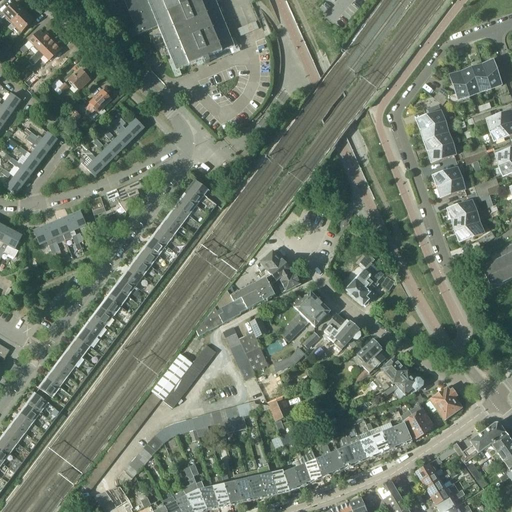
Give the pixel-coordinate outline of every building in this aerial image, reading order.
[(131,38),(158,27),(176,71),(189,66),(235,47),(216,2),(221,0),(115,0),(116,1),(118,0),(123,0),(135,27),(128,30),(131,38)] [(19,8),(15,3),(0,17),(0,20),(2,22),(6,18),(12,24),(24,13),(23,11),(23,10),(20,8),(19,8)] [(7,35),(13,29),(19,35),(21,33),(22,33),(33,22),(24,13),(12,24),(4,32),(7,35)] [(256,22),(237,30),(240,37),(259,29),(256,22)] [(21,50),(24,54),(33,46),(39,51),(50,40),(51,41),(52,39),(47,35),(46,36),(45,34),(43,36),(39,32),(21,50)] [(50,40),(39,51),(28,61),(33,66),(44,56),(49,62),(61,50),(59,49),(61,48),(56,43),(55,44),(51,41),(50,40)] [(0,53),(0,58),(2,60),(10,53),(5,48),(0,53)] [(14,57),(10,53),(2,60),(6,65),(14,57)] [(482,66),(490,89),(500,85),(500,86),(501,86),(493,63),(482,66)] [(479,92),(490,89),(482,66),(481,66),(482,67),(471,70),(479,93),(479,92)] [(460,73),(468,95),(478,92),(479,93),(471,70),(461,74),(461,73),(460,73)] [(68,81),(79,91),(90,80),(89,79),(89,77),(86,74),(84,74),(81,71),(74,78),(73,76),(68,81)] [(470,101),(468,95),(460,73),(460,74),(449,78),(454,93),(449,94),(441,88),(437,94),(447,101),(453,107),(470,101)] [(33,74),(24,83),(29,87),(29,88),(32,91),(41,82),(38,79),(33,74)] [(59,96),(62,93),(63,94),(69,88),(64,83),(63,85),(57,79),(50,86),(59,96)] [(104,94),(102,92),(86,108),(92,114),(96,110),(102,116),(106,112),(102,109),(111,101),(108,98),(104,94)] [(442,106),(447,101),(437,94),(433,99),(442,106)] [(3,107),(12,113),(20,102),(11,95),(3,107)] [(511,101),(510,95),(499,99),(501,106),(511,101)] [(0,110),(0,121),(4,124),(12,113),(3,107),(0,104),(0,110)] [(81,117),(74,110),(62,121),(69,128),(81,117)] [(441,113),(441,112),(417,121),(421,131),(420,132),(444,124),(440,113),(441,113)] [(487,133),(511,124),(511,119),(510,113),(492,119),(490,113),(476,118),(467,121),(469,126),(479,123),(480,125),(487,122),(490,130),(486,132),(487,133)] [(119,118),(116,121),(122,127),(125,124),(119,118)] [(134,139),(126,131),(122,127),(116,121),(113,124),(119,129),(116,132),(121,136),(116,140),(124,148),(134,139)] [(134,139),(144,129),(136,121),(126,131),(134,139)] [(447,134),(444,124),(420,132),(421,132),(424,142),(448,134),(447,134)] [(490,144),(511,136),(511,124),(487,133),(490,144)] [(110,140),(113,137),(107,131),(104,134),(110,140)] [(57,141),(48,134),(43,141),(38,136),(37,137),(32,133),(29,137),(48,152),(57,141)] [(448,134),(424,142),(428,153),(427,153),(451,145),(448,135),(448,134)] [(48,152),(29,137),(26,141),(33,146),(32,148),(36,150),(31,156),(40,163),(48,152)] [(100,149),(103,147),(97,140),(94,143),(100,149)] [(124,148),(116,140),(106,150),(114,158),(124,148)] [(455,156),(451,145),(427,153),(427,154),(428,154),(432,164),(456,156),(456,155),(455,156)] [(484,146),(473,149),(475,156),(486,152),(484,146)] [(25,157),(27,153),(21,148),(18,152),(25,157)] [(475,156),(473,149),(462,153),(464,160),(475,156)] [(496,156),(499,167),(511,162),(511,149),(495,156),(495,157),(496,156)] [(90,159),(93,156),(87,150),(84,153),(90,159)] [(114,158),(106,150),(97,160),(104,168),(114,158)] [(475,156),(478,162),(489,158),(486,152),(475,156)] [(16,168),(19,164),(7,155),(4,158),(10,162),(9,163),(16,168)] [(40,163),(31,156),(23,167),(32,174),(40,163)] [(478,162),(475,156),(464,160),(466,166),(478,162)] [(94,177),(104,168),(97,160),(86,169),(94,177)] [(511,162),(499,167),(503,177),(502,177),(502,178),(511,174),(511,162)] [(24,185),(32,174),(23,167),(19,164),(16,168),(20,171),(15,178),(24,185)] [(436,188),(460,180),(457,170),(458,169),(457,169),(433,177),(437,188),(436,188)] [(8,179),(11,175),(4,170),(1,173),(8,179)] [(15,196),(24,185),(15,178),(6,189),(15,196)] [(464,191),(460,180),(436,188),(436,189),(437,189),(441,199),(465,191),(465,190),(464,191)] [(496,180),(485,183),(487,190),(498,186),(496,180)] [(206,207),(203,212),(202,212),(209,216),(216,206),(204,197),(208,191),(195,181),(194,182),(195,183),(192,186),(191,185),(187,191),(188,192),(185,195),(184,195),(182,197),(196,207),(200,202),(206,207)] [(117,193),(116,191),(106,196),(109,203),(119,199),(121,203),(119,204),(126,214),(139,198),(138,196),(139,196),(137,192),(145,189),(138,182),(117,193)] [(487,190),(485,183),(474,187),(476,194),(487,190)] [(498,186),(487,190),(489,196),(501,192),(498,186)] [(489,196),(487,190),(476,194),(478,200),(489,196)] [(195,222),(201,227),(209,216),(202,212),(203,212),(196,207),(182,197),(179,201),(180,202),(177,206),(176,205),(175,207),(189,217),(192,212),(199,217),(195,222)] [(93,212),(104,209),(101,198),(89,202),(93,212)] [(451,221),(475,213),(471,203),(472,203),(472,202),(448,210),(452,221),(451,221)] [(181,227),(185,222),(191,227),(187,232),(193,237),(201,227),(195,222),(189,217),(175,207),(171,211),(172,212),(170,216),(169,215),(167,217),(181,227)] [(74,231),(86,226),(80,213),(69,218),(74,231)] [(479,223),(475,213),(451,221),(451,222),(452,222),(456,232),(479,224),(479,223)] [(174,237),(177,232),(184,237),(180,242),(186,247),(193,237),(187,232),(181,227),(167,217),(164,222),(165,222),(162,226),(161,225),(160,227),(174,237)] [(76,246),(80,244),(76,236),(74,231),(69,218),(57,222),(63,236),(70,233),(76,246)] [(57,222),(45,227),(57,254),(58,253),(60,252),(55,239),(63,236),(57,222)] [(459,243),(482,235),(479,224),(480,224),(479,224),(456,232),(459,242),(458,243),(459,243)] [(11,231),(0,225),(0,242),(4,244),(11,231)] [(57,254),(45,227),(34,232),(39,246),(47,242),(53,255),(57,254)] [(166,248),(166,247),(170,242),(176,247),(172,252),(178,257),(186,247),(180,242),(174,237),(160,227),(156,232),(157,232),(155,236),(154,235),(152,237),(166,248)] [(1,249),(0,251),(0,260),(4,253),(14,259),(18,252),(15,250),(22,237),(11,231),(4,244),(1,249)] [(495,239),(491,233),(477,242),(481,247),(495,239)] [(158,258),(158,257),(162,253),(168,257),(165,262),(171,267),(178,257),(172,252),(166,247),(166,248),(152,237),(149,242),(150,242),(147,246),(146,245),(145,247),(158,258)] [(482,268),(492,289),(493,289),(492,288),(511,278),(511,245),(500,252),(503,259),(483,269),(483,268),(482,268)] [(151,268),(155,263),(161,267),(157,272),(163,277),(171,267),(165,262),(158,257),(158,258),(145,247),(141,252),(142,253),(140,256),(139,255),(137,257),(151,268)] [(269,272),(281,262),(273,252),(266,258),(257,266),(262,272),(266,269),(269,272)] [(143,278),(147,273),(153,277),(150,282),(149,282),(156,287),(163,277),(157,272),(151,268),(137,257),(133,262),(134,263),(132,266),(131,265),(129,267),(143,278)] [(280,279),(289,271),(290,271),(282,261),(281,262),(269,272),(272,276),(266,279),(270,285),(277,282),(280,279)] [(346,291),(363,306),(373,295),(371,292),(374,288),(373,287),(383,276),(371,264),(346,291)] [(136,288),(139,283),(146,288),(142,292),(142,293),(148,297),(156,287),(149,282),(150,282),(143,278),(129,267),(126,272),(127,273),(124,276),(123,275),(122,277),(136,288)] [(279,287),(283,294),(286,292),(300,285),(295,274),(292,275),(289,271),(280,279),(283,285),(279,287)] [(388,292),(397,278),(390,273),(381,287),(388,292)] [(128,298),(132,293),(138,298),(134,302),(134,303),(140,307),(148,297),(142,293),(142,292),(136,288),(122,277),(118,282),(119,283),(117,286),(116,286),(114,288),(128,298)] [(227,293),(214,310),(216,313),(222,325),(241,315),(240,314),(275,296),(270,285),(266,279),(231,297),(227,293)] [(120,308),(121,308),(124,303),(131,308),(127,313),(133,317),(140,307),(134,303),(134,302),(128,298),(114,288),(111,292),(112,293),(109,296),(108,296),(107,298),(120,308)] [(291,304),(300,313),(279,335),(285,340),(291,333),(320,303),(311,294),(304,301),(299,296),(291,304)] [(113,318),(117,313),(123,318),(119,323),(125,327),(133,317),(127,313),(121,308),(120,308),(107,298),(103,302),(104,303),(102,306),(101,306),(99,308),(113,318)] [(320,303),(291,333),(285,340),(288,343),(294,337),(306,326),(311,331),(330,313),(320,303)] [(105,328),(109,323),(115,328),(112,333),(118,338),(125,327),(119,323),(113,318),(99,308),(96,312),(97,313),(94,317),(93,316),(91,318),(105,328)] [(222,325),(216,313),(214,310),(196,332),(198,337),(222,325)] [(325,334),(322,337),(330,343),(331,342),(333,344),(341,351),(343,348),(347,343),(355,350),(359,345),(354,340),(358,340),(360,337),(360,333),(357,331),(358,331),(347,321),(345,323),(337,316),(329,326),(330,326),(324,333),(325,334)] [(98,338),(101,333),(108,338),(104,343),(110,348),(118,338),(112,333),(105,328),(91,318),(88,322),(89,323),(86,327),(85,326),(84,328),(98,338)] [(260,319),(250,323),(256,338),(267,334),(260,319)] [(90,348),(94,343),(100,348),(96,353),(102,358),(110,348),(104,343),(98,338),(84,328),(80,333),(81,333),(79,337),(78,336),(76,338),(90,348)] [(233,329),(223,334),(226,339),(236,334),(233,329)] [(319,338),(314,333),(303,344),(308,349),(319,338)] [(236,334),(226,339),(228,344),(238,340),(236,334)] [(254,334),(239,341),(241,345),(243,350),(245,355),(260,348),(254,334)] [(83,359),(83,358),(86,353),(93,358),(89,363),(95,368),(102,358),(96,353),(90,348),(76,338),(73,343),(74,343),(71,347),(70,346),(69,348),(83,359)] [(238,340),(228,344),(230,350),(241,345),(239,341),(238,340)] [(381,351),(373,342),(353,361),(360,369),(362,367),(368,373),(374,367),(375,368),(384,359),(378,353),(381,351)] [(0,345),(0,358),(4,361),(10,351),(0,345)] [(241,345),(230,350),(233,355),(243,350),(241,345)] [(206,347),(203,351),(212,358),(215,353),(206,347)] [(75,369),(75,368),(79,364),(85,368),(81,373),(87,378),(95,368),(89,363),(83,358),(83,359),(69,348),(65,353),(66,353),(64,357),(63,356),(61,358),(75,369)] [(260,348),(245,355),(245,356),(248,361),(250,366),(252,372),(253,372),(268,367),(268,365),(265,360),(263,354),(260,348)] [(274,365),(277,372),(295,365),(304,355),(299,349),(290,358),(274,365)] [(243,350),(233,355),(235,360),(245,356),(245,355),(243,350)] [(203,351),(199,356),(208,363),(212,358),(203,351)] [(180,356),(152,393),(161,400),(163,402),(192,364),(180,356)] [(199,356),(196,361),(205,367),(208,363),(199,356)] [(245,356),(235,360),(237,365),(248,361),(245,356)] [(75,369),(61,358),(58,363),(59,364),(56,367),(55,366),(54,368),(67,379),(68,378),(71,374),(77,378),(74,383),(80,388),(87,378),(81,373),(75,368),(75,369)] [(381,370),(382,370),(372,378),(381,389),(378,391),(380,394),(381,393),(388,390),(407,372),(400,364),(399,364),(394,358),(381,370)] [(196,361),(192,365),(201,372),(205,367),(196,361)] [(248,361),(237,365),(240,371),(250,366),(248,361)] [(192,365),(189,370),(198,377),(201,372),(192,365)] [(250,366),(240,371),(242,376),(252,372),(250,366)] [(60,389),(64,384),(70,388),(66,393),(72,398),(80,388),(74,383),(68,378),(67,379),(54,368),(50,373),(51,374),(49,377),(48,376),(46,378),(60,389)] [(189,370),(185,374),(194,381),(198,377),(189,370)] [(252,372),(242,376),(245,382),(255,377),(253,372),(252,372)] [(388,390),(381,393),(380,394),(377,396),(379,399),(384,395),(385,397),(391,395),(395,392),(400,398),(404,395),(405,396),(410,391),(413,395),(422,386),(422,383),(419,379),(416,379),(415,381),(407,372),(388,390)] [(185,374),(182,379),(190,386),(194,381),(185,374)] [(40,386),(38,389),(64,408),(72,398),(66,393),(60,389),(46,378),(43,383),(44,384),(41,387),(40,386)] [(182,379),(178,384),(187,391),(190,386),(182,379)] [(178,384),(174,388),(183,395),(187,391),(178,384)] [(174,388),(171,393),(180,400),(183,395),(174,388)] [(429,400),(437,411),(455,399),(455,395),(453,392),(449,392),(447,388),(429,400)] [(152,393),(149,398),(157,405),(161,400),(152,393)] [(171,393),(167,398),(176,404),(180,400),(171,393)] [(50,414),(47,419),(53,424),(61,413),(34,394),(31,399),(32,399),(29,403),(28,402),(27,404),(40,415),(41,414),(44,409),(50,414)] [(420,394),(414,398),(417,403),(419,405),(424,402),(420,394)] [(149,398),(145,403),(154,409),(157,405),(149,398)] [(164,402),(173,409),(176,404),(167,398),(164,402)] [(437,411),(444,422),(460,410),(458,408),(458,404),(455,399),(437,411)] [(283,401),(268,407),(269,410),(275,423),(291,416),(285,400),(283,401)] [(254,402),(254,403),(257,414),(269,410),(268,407),(268,406),(255,405),(254,402)] [(145,403),(142,407),(150,414),(154,409),(145,403)] [(254,403),(248,404),(251,415),(257,414),(254,403)] [(47,419),(41,414),(40,415),(27,404),(23,409),(24,409),(22,413),(21,412),(19,414),(33,425),(33,424),(37,420),(43,424),(39,429),(45,434),(53,424),(47,419)] [(248,404),(243,406),(246,417),(251,415),(248,404)] [(243,406),(237,407),(240,418),(243,417),(246,417),(243,406)] [(418,406),(409,412),(412,416),(423,436),(427,433),(428,430),(432,427),(422,411),(421,411),(418,406)] [(142,407),(138,412),(147,418),(150,414),(142,407)] [(237,407),(231,409),(234,420),(239,419),(240,418),(237,407)] [(231,409),(226,410),(229,422),(231,421),(233,420),(234,420),(231,409)] [(226,410),(220,412),(223,423),(228,422),(229,422),(226,410)] [(138,412),(135,417),(143,423),(147,418),(138,412)] [(220,412),(214,414),(217,425),(220,424),(222,423),(223,423),(220,412)] [(403,424),(404,424),(412,441),(415,438),(418,439),(423,436),(412,416),(409,412),(401,417),(403,424)] [(25,435),(25,434),(29,430),(35,434),(32,439),(31,439),(38,444),(45,434),(39,429),(33,424),(33,425),(19,414),(16,419),(17,420),(14,423),(13,422),(11,424),(25,435)] [(214,414),(209,415),(212,426),(217,425),(214,414)] [(209,415),(203,417),(206,428),(212,426),(209,415)] [(135,417),(131,421),(139,428),(143,423),(135,417)] [(203,417),(197,418),(200,429),(206,428),(203,417)] [(233,420),(231,421),(234,432),(236,432),(240,431),(242,430),(247,429),(243,417),(240,418),(239,419),(234,420),(233,420)] [(363,422),(361,417),(350,421),(352,426),(363,422)] [(197,418),(192,420),(195,431),(196,431),(200,429),(197,418)] [(192,420),(186,421),(189,433),(195,431),(192,420)] [(131,421),(128,426),(136,432),(139,428),(131,421)] [(186,421),(180,423),(184,434),(189,433),(186,421)] [(222,423),(220,424),(223,435),(225,435),(231,433),(234,432),(231,421),(229,422),(228,422),(223,423),(222,423)] [(282,424),(276,426),(278,433),(284,431),(283,428),(291,425),(289,422),(282,424)] [(180,423),(175,425),(178,436),(184,434),(180,423)] [(393,428),(392,428),(390,423),(380,428),(382,433),(390,452),(401,447),(393,428)] [(31,439),(32,439),(25,434),(25,435),(11,424),(8,429),(9,430),(6,433),(5,432),(4,434),(18,445),(21,440),(28,444),(24,449),(30,454),(38,444),(31,439)] [(390,452),(382,433),(380,428),(373,431),(370,424),(366,426),(366,427),(368,432),(370,438),(371,437),(379,456),(390,452)] [(403,424),(393,428),(401,447),(412,443),(412,441),(404,424),(403,424)] [(457,453),(456,453),(464,464),(470,460),(487,447),(505,434),(499,425),(495,424),(470,442),(473,446),(462,454),(456,444),(452,447),(457,453)] [(174,425),(169,427),(174,437),(177,436),(178,436),(175,425),(174,425)] [(128,426),(124,430),(132,437),(136,432),(128,426)] [(165,429),(164,429),(170,439),(173,437),(174,437),(169,427),(165,429)] [(160,432),(159,433),(167,442),(168,441),(169,439),(170,439),(164,429),(160,432)] [(124,430),(120,435),(129,441),(132,437),(124,430)] [(195,431),(189,433),(191,439),(198,437),(196,431),(195,431)] [(359,442),(360,442),(368,461),(379,456),(371,437),(370,438),(368,432),(357,437),(359,442)] [(159,433),(155,437),(163,445),(167,442),(159,433)] [(20,454),(16,459),(16,460),(22,464),(30,454),(24,449),(18,445),(4,434),(0,439),(1,440),(0,441),(0,447),(10,455),(14,450),(20,454)] [(290,434),(279,439),(283,447),(293,443),(290,434)] [(489,453),(492,457),(511,443),(509,441),(510,440),(505,434),(487,447),(490,452),(489,453)] [(120,435),(117,440),(125,446),(129,441),(120,435)] [(152,440),(151,441),(160,449),(163,445),(155,437),(152,440)] [(357,465),(368,461),(360,442),(359,442),(357,437),(351,440),(349,437),(345,439),(349,446),(357,465)] [(279,439),(279,438),(272,442),(275,450),(283,447),(279,439)] [(357,465),(349,446),(345,439),(341,441),(344,448),(338,451),(346,470),(357,465)] [(117,440),(113,444),(122,451),(125,446),(117,440)] [(151,441),(147,445),(156,453),(160,449),(151,441)] [(511,444),(511,443),(492,457),(498,466),(503,463),(511,456),(511,444)] [(113,444),(110,449),(118,455),(122,451),(113,444)] [(147,445),(143,450),(152,458),(156,453),(147,445)] [(338,451),(331,454),(327,445),(323,447),(327,456),(335,474),(346,470),(338,451)] [(16,460),(16,459),(10,455),(0,447),(0,463),(3,465),(6,460),(13,465),(9,469),(9,470),(15,474),(22,464),(16,460)] [(335,474),(327,456),(323,447),(319,449),(322,457),(316,460),(323,479),(335,474)] [(416,473),(421,482),(436,472),(434,469),(441,464),(440,463),(456,452),(452,447),(436,458),(437,460),(416,473)] [(110,449),(106,453),(115,460),(118,455),(110,449)] [(143,450),(139,454),(148,462),(152,458),(143,450)] [(106,453),(103,458),(111,464),(115,460),(106,453)] [(139,454),(135,459),(144,466),(148,462),(139,454)] [(502,471),(504,475),(511,469),(511,456),(503,463),(504,464),(503,465),(505,468),(502,471)] [(103,458),(99,463),(108,469),(111,464),(103,458)] [(135,459),(132,463),(140,471),(144,466),(135,459)] [(304,465),(312,484),(323,479),(316,460),(304,465)] [(464,464),(470,472),(476,468),(470,460),(464,464)] [(0,470),(5,475),(1,480),(7,484),(15,474),(9,470),(9,469),(3,465),(0,463),(0,470)] [(99,463),(96,467),(104,474),(108,469),(99,463)] [(132,463),(128,467),(136,475),(140,471),(132,463)] [(189,467),(193,476),(193,477),(199,475),(195,465),(189,467)] [(304,465),(294,469),(296,475),(301,488),(312,484),(304,465)] [(264,491),(266,498),(278,496),(272,474),(271,475),(268,466),(258,470),(258,471),(264,491)] [(96,467),(92,472),(101,478),(104,474),(96,467)] [(128,467),(124,472),(133,479),(136,475),(128,467)] [(464,467),(460,470),(464,475),(468,473),(464,467)] [(476,468),(470,472),(476,482),(483,478),(476,468)] [(294,469),(283,474),(290,493),(301,488),(296,475),(294,469)] [(511,469),(504,475),(500,479),(502,483),(511,476),(511,469)] [(436,472),(421,482),(426,490),(449,476),(450,475),(448,470),(443,473),(440,470),(436,472)] [(251,472),(246,473),(255,501),(266,498),(264,491),(258,471),(251,472)] [(92,472),(89,476),(97,483),(101,478),(92,472)] [(124,472),(119,477),(128,485),(133,479),(124,472)] [(289,493),(290,493),(283,474),(282,472),(272,474),(278,496),(289,493)] [(244,503),(255,501),(246,473),(234,476),(236,483),(240,494),(243,504),(244,503)] [(426,490),(431,498),(446,489),(444,485),(457,477),(454,473),(450,475),(449,476),(426,490)] [(89,476),(85,481),(93,487),(97,483),(89,476)] [(193,511),(206,511),(207,511),(199,491),(196,485),(193,477),(193,476),(188,478),(189,481),(188,481),(190,486),(183,489),(183,491),(187,498),(193,511)] [(230,507),(224,486),(224,485),(223,481),(222,481),(221,476),(217,477),(219,487),(212,488),(219,509),(227,507),(227,508),(230,507)] [(483,478),(476,482),(481,489),(488,485),(483,478)] [(85,481),(81,486),(90,492),(93,487),(85,481)] [(199,491),(207,511),(219,509),(212,488),(205,490),(202,483),(196,485),(199,491)] [(240,504),(243,504),(240,494),(236,483),(224,485),(224,486),(230,507),(240,504)] [(365,507),(367,511),(397,493),(392,484),(377,493),(380,498),(365,507)] [(107,492),(105,492),(105,493),(111,501),(116,509),(117,508),(119,507),(122,505),(123,504),(129,501),(120,488),(113,490),(109,491),(107,492)] [(431,498),(436,507),(459,494),(459,493),(456,489),(449,494),(446,489),(431,498)] [(193,511),(187,498),(183,491),(173,496),(173,497),(176,503),(180,511),(193,511)] [(462,491),(459,493),(459,494),(436,507),(439,511),(447,511),(457,506),(454,502),(462,498),(461,498),(465,496),(462,491)] [(105,493),(99,495),(106,504),(111,501),(105,493)] [(403,502),(397,493),(367,511),(376,511),(385,507),(388,511),(403,502)] [(96,497),(94,499),(97,503),(100,508),(106,504),(99,495),(97,496),(96,497)] [(167,511),(180,511),(176,503),(173,497),(163,502),(163,504),(165,508),(167,511)] [(94,499),(86,509),(87,511),(89,511),(97,503),(94,499)] [(145,509),(137,511),(152,511),(149,504),(146,499),(141,501),(145,509)] [(485,501),(489,507),(493,505),(489,499),(485,501)] [(365,511),(361,500),(349,504),(352,511),(365,511)] [(153,505),(152,502),(149,504),(152,511),(167,511),(165,508),(163,504),(158,507),(156,503),(153,505)] [(404,511),(408,510),(403,502),(388,511),(404,511)]
